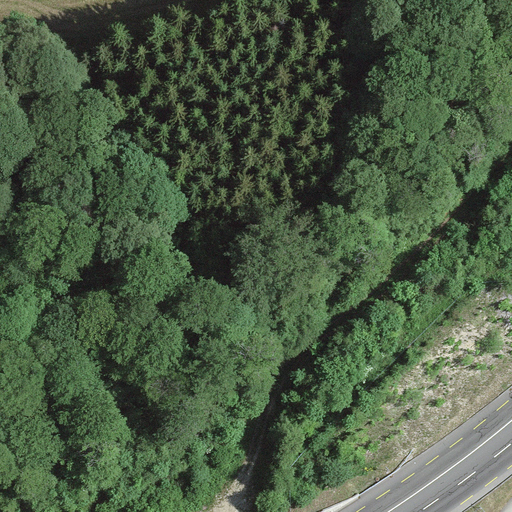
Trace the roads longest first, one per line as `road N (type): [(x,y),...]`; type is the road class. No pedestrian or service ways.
road 1 (track): [(221,511),(234,504),(291,379),(459,220),(511,154)]
road 2 (primary): [(511,435),(408,511)]
